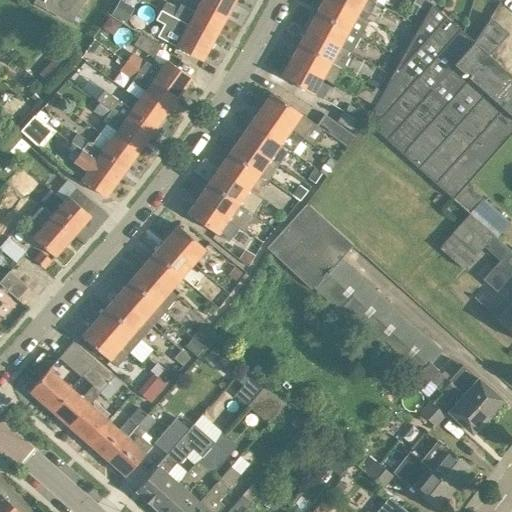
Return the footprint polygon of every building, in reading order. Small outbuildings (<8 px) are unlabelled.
[(35,0),(34,3),(70,23),(83,0),(35,0)] [(224,19),(234,0),(202,0),(199,5),(224,19)] [(364,23),(365,20),(356,16),(327,0),(323,0),(315,14),(348,31),(359,37),(366,24),(364,23)] [(374,4),(373,3),(365,0),(327,0),(356,16),(365,20),(374,4)] [(133,9),(119,1),(111,15),(126,23),(133,9)] [(161,12),(213,40),(224,19),(199,5),(195,13),(180,5),(177,9),(166,3),(161,12)] [(422,9),(414,5),(410,12),(418,17),(422,9)] [(156,38),(175,48),(201,62),(213,40),(161,12),(156,21),(163,25),(156,38)] [(315,14),(307,30),(348,53),(348,52),(350,53),(359,37),(348,31),(315,14)] [(113,34),(120,24),(110,16),(102,27),(113,34)] [(348,53),(307,30),(298,45),(339,68),(341,70),(348,57),(346,56),(348,53)] [(153,58),(159,48),(139,35),(132,46),(153,58)] [(87,50),(96,57),(102,49),(93,42),(87,50)] [(321,80),(322,79),(330,83),(339,68),(298,45),(289,62),(321,80)] [(166,61),(159,72),(145,61),(144,62),(132,53),(124,63),(132,69),(175,99),(190,79),(166,61)] [(312,96),(313,95),(321,100),(328,87),(320,82),(321,80),(289,62),(280,78),(312,96)] [(138,102),(161,119),(175,99),(132,69),(124,63),(119,71),(132,80),(131,82),(144,92),(138,102)] [(56,75),(46,66),(38,74),(48,83),(56,75)] [(344,90),(354,96),(372,106),(381,92),(374,88),(371,93),(350,81),(344,90)] [(43,96),(37,91),(31,97),(36,102),(43,96)] [(147,139),(161,119),(138,102),(131,111),(103,91),(95,101),(98,103),(110,112),(147,139)] [(260,109),(302,138),(312,123),(270,94),(260,109)] [(92,112),(103,120),(102,122),(116,132),(109,142),(132,159),(147,139),(110,112),(98,103),(92,112)] [(355,109),(348,105),(344,111),(351,116),(355,109)] [(260,109),(250,123),(292,153),(301,139),(311,146),(312,145),(302,138),(260,109)] [(363,125),(342,112),(336,122),(357,135),(363,125)] [(315,125),(322,130),(346,148),(353,137),(322,116),(315,125)] [(20,131),(39,149),(54,132),(33,117),(20,131)] [(250,123),(239,139),(277,165),(287,150),(292,153),(250,123)] [(2,145),(9,152),(21,139),(20,138),(13,132),(2,145)] [(118,178),(132,159),(109,142),(102,152),(76,134),(69,143),(80,151),(118,178)] [(229,153),(267,180),(277,165),(239,139),(229,153)] [(118,178),(80,151),(72,162),(87,173),(81,181),(104,198),(118,178)] [(218,169),(248,190),(251,186),(258,175),(266,181),(267,180),(229,153),(218,169)] [(319,171),(327,177),(337,163),(329,158),(319,171)] [(326,178),(327,177),(319,171),(314,168),(307,179),(314,184),(321,174),(326,178)] [(257,196),(248,190),(218,169),(208,183),(238,204),(238,205),(251,214),(261,199),(257,196)] [(238,205),(238,204),(208,183),(198,198),(243,230),(254,216),(251,214),(238,205)] [(482,199),(476,192),(466,183),(452,199),(468,214),(482,199)] [(260,192),(251,186),(248,190),(257,196),(260,192)] [(291,197),(299,202),(307,192),(299,186),(291,197)] [(55,196),(43,209),(72,236),(89,217),(67,197),(63,202),(55,196)] [(198,198),(187,213),(187,214),(225,241),(236,226),(243,231),(243,230),(198,198)] [(310,289),(312,287),(339,259),(352,244),(307,203),(265,248),(310,289)] [(33,221),(63,247),(72,236),(43,209),(33,221)] [(495,292),(511,273),(511,300),(495,320),(511,335),(511,253),(468,214),(438,247),(463,268),(483,245),(499,259),(481,280),(495,292)] [(54,257),(63,247),(33,221),(25,230),(33,236),(31,238),(54,257)] [(176,226),(165,240),(192,263),(204,250),(176,226)] [(0,249),(16,264),(25,253),(16,245),(22,238),(15,232),(9,239),(7,238),(0,246),(0,249)] [(181,276),(192,263),(165,240),(154,252),(181,276)] [(51,261),(40,252),(32,260),(44,270),(51,261)] [(141,267),(169,291),(181,276),(154,252),(141,267)] [(248,265),(252,259),(243,253),(239,259),(248,265)] [(339,259),(312,287),(422,388),(428,382),(435,373),(437,370),(428,362),(439,350),(339,259)] [(129,281),(164,311),(176,297),(169,291),(141,267),(129,281)] [(227,275),(235,281),(241,273),(234,267),(227,275)] [(28,290),(9,273),(0,283),(0,286),(17,301),(28,290)] [(117,295),(152,325),(164,311),(129,281),(117,295)] [(105,309),(140,339),(152,325),(117,295),(105,309)] [(128,353),(140,339),(105,309),(94,323),(128,353)] [(94,323),(82,337),(81,337),(115,367),(127,353),(128,353),(94,323)] [(214,337),(201,325),(192,335),(205,347),(214,337)] [(204,347),(193,337),(184,347),(196,357),(204,347)] [(72,342),(58,358),(81,378),(82,377),(94,361),(72,342)] [(223,354),(214,346),(203,360),(212,367),(223,354)] [(173,359),(182,367),(189,358),(180,351),(173,359)] [(69,429),(80,417),(90,405),(89,405),(113,377),(94,361),(82,377),(92,386),(81,398),(72,390),(51,413),(69,429)] [(500,400),(463,367),(452,379),(444,371),(441,374),(437,370),(435,373),(484,417),(500,400)] [(246,405),(263,386),(244,368),(234,379),(242,387),(247,382),(252,386),(240,400),(246,405)] [(51,413),(72,390),(49,370),(28,394),(51,413)] [(470,433),(484,417),(435,373),(428,382),(452,404),(446,411),(470,433)] [(107,401),(121,385),(113,377),(99,393),(107,401)] [(246,405),(260,418),(267,424),(273,417),(284,404),(263,386),(246,405)] [(445,416),(429,401),(418,413),(434,427),(445,416)] [(90,405),(80,417),(69,429),(88,446),(109,422),(90,405)] [(105,462),(127,438),(147,415),(137,408),(118,430),(109,422),(88,446),(105,462)] [(105,462),(123,478),(151,447),(140,437),(154,422),(147,415),(127,438),(105,462)] [(290,422),(298,430),(304,424),(296,417),(290,422)] [(153,443),(166,455),(188,430),(175,418),(153,443)] [(166,455),(150,473),(134,491),(155,509),(177,483),(166,474),(175,464),(178,466),(191,450),(200,457),(213,443),(193,425),(188,430),(166,455)] [(436,440),(424,431),(408,451),(408,452),(415,458),(427,467),(452,487),(468,467),(436,440)] [(155,509),(158,511),(189,511),(198,501),(188,492),(207,471),(213,477),(230,457),(213,443),(200,457),(177,483),(155,509)] [(366,475),(382,487),(392,475),(359,449),(349,461),(366,474),(366,475)] [(324,464),(338,474),(348,461),(334,451),(324,464)] [(408,452),(391,473),(435,508),(452,487),(427,467),(415,458),(408,452)] [(189,511),(217,511),(223,506),(217,501),(228,489),(228,488),(239,475),(229,467),(199,502),(198,501),(189,511)] [(339,482),(333,489),(341,495),(347,488),(339,482)] [(260,490),(253,483),(227,511),(243,511),(251,504),(250,503),(260,490)] [(17,511),(1,496),(0,496),(0,511),(17,511)]
